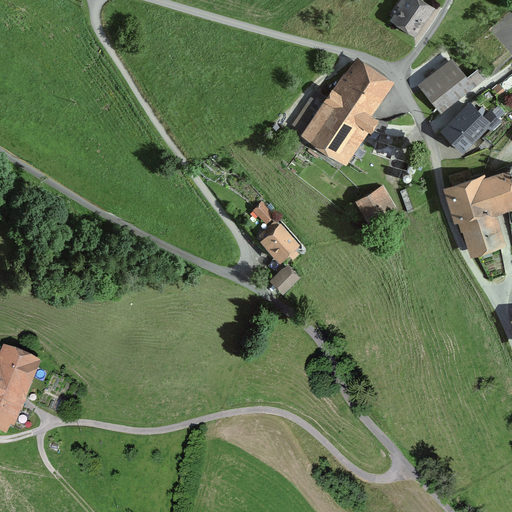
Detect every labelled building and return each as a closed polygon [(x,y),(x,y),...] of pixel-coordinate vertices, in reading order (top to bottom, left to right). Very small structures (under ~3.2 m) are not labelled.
[(396,18),(414,31),(430,8),(418,0),(404,0),(402,3),(405,5),(396,18)] [(369,130),(370,130),(377,119),(366,112),(386,82),(356,62),(343,81),(340,78),(327,97),(318,90),(295,124),(353,163),(363,148),(358,145),(369,130)] [(424,89),(436,105),(469,80),(468,79),(456,64),(424,89)] [(484,79),(478,71),(468,79),(469,80),(474,86),(484,79)] [(493,90),(499,96),(505,90),(500,84),(493,90)] [(484,135),(494,145),(506,133),(496,124),(500,120),(490,111),(488,113),(482,107),(477,111),(471,105),(447,130),(462,145),(486,121),(492,127),(484,135)] [(475,249),(500,241),(491,212),(511,205),(511,188),(507,172),(486,178),(485,175),(450,186),(450,188),(451,188),(454,198),(457,206),(456,206),(457,207),(459,214),(464,228),(468,227),(475,249)] [(382,212),(390,207),(379,188),(359,201),(372,222),(384,215),(382,212)] [(258,207),(268,219),(275,213),(265,201),(258,207)] [(265,239),(281,258),(296,245),(280,226),(273,232),(268,227),(263,232),(265,239)] [(273,259),(269,265),(281,273),(285,267),(273,259)] [(297,276),(288,267),(281,273),(275,279),(285,288),(297,276)] [(21,411),(21,412),(42,364),(4,348),(0,357),(0,432),(7,435),(10,426),(14,428),(21,411)]
